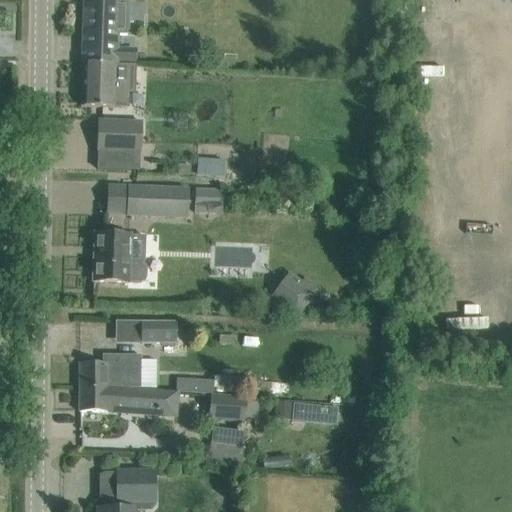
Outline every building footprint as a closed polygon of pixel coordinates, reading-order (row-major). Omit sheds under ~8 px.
[(116,65),(116,62),(134,63),(134,50),(116,50),(117,35),(126,36),(128,2),(119,2),(119,1),(114,1),(114,0),(98,0),(99,0),(93,0),(84,0),(82,64),(116,65)] [(82,64),(81,107),(127,109),(128,66),(116,65),(82,64)] [(139,157),(140,126),(97,124),(96,155),(95,169),(138,172),(139,157)] [(226,179),(227,159),(200,158),(199,178),(226,179)] [(181,165),(180,175),(197,177),(198,167),(181,165)] [(127,216),(187,218),(188,190),(128,188),(127,216)] [(194,191),(194,209),(213,210),(221,210),(222,192),(202,191),(194,191)] [(130,236),(98,235),(97,259),(93,259),(92,282),(128,284),(128,283),(140,284),(144,282),(146,279),(146,270),(145,267),(141,265),(129,264),(130,236)] [(302,316),(320,287),(292,270),(274,299),(302,316)] [(176,324),(140,324),(140,344),(176,344),(176,324)] [(243,356),(258,358),(261,338),(246,336),(243,356)] [(219,337),(219,345),(235,345),(236,338),(219,337)] [(140,368),(140,364),(140,361),(140,356),(102,356),(102,364),(102,365),(79,364),(79,368),(79,388),(114,389),(116,389),(128,389),(130,389),(140,389),(140,368)] [(213,395),(213,382),(196,381),(195,394),(213,395)] [(177,394),(114,389),(79,388),(79,413),(107,413),(107,412),(126,414),(127,411),(157,413),(157,416),(175,418),(177,394)] [(243,422),(245,400),(211,397),(210,420),(243,422)] [(277,403),(275,420),(290,422),(292,405),(277,403)] [(339,425),(340,407),(295,403),(293,421),(339,425)] [(210,444),(207,464),(241,469),(243,449),(210,444)] [(153,473),(117,473),(118,504),(154,504),(153,473)]
